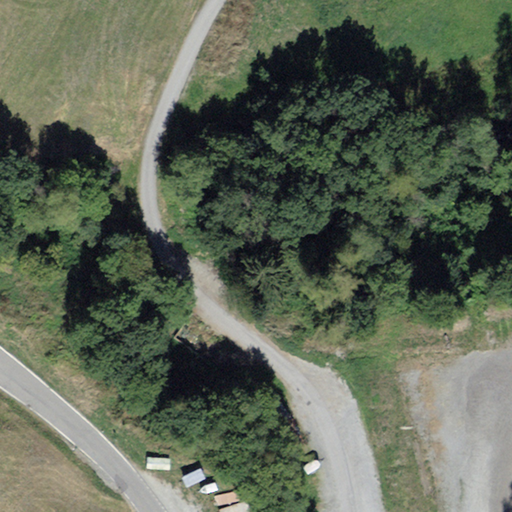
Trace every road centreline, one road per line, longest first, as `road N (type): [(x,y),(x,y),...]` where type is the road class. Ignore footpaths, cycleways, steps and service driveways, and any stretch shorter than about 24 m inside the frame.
road 1 (track): [(352,511),(335,447),(312,408),(263,346),(178,279),(153,220),(154,143),(219,0)]
road 2 (unclassified): [(0,371),(51,403),(113,462),(148,511)]
